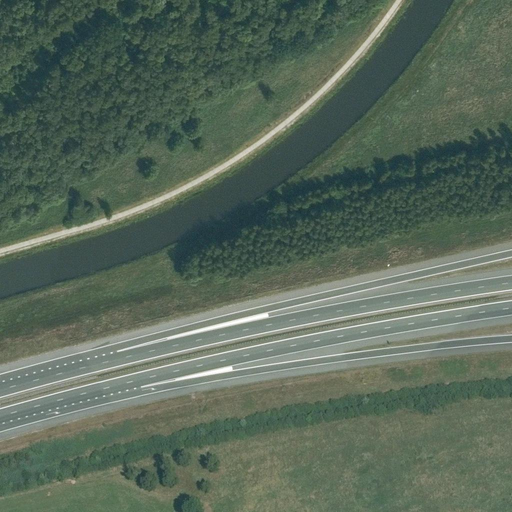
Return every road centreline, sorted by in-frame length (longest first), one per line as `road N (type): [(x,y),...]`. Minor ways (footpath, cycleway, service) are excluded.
road 1 (motorway): [(511,253),(269,307),(116,360)]
road 2 (motorway): [(511,283),(253,327),(116,360)]
road 3 (motorway): [(138,379),(511,308)]
road 4 (motorway): [(138,379),(511,340)]
road 5 (motorway): [(0,418),(138,379)]
road 6 (motorway): [(116,360),(0,392)]
